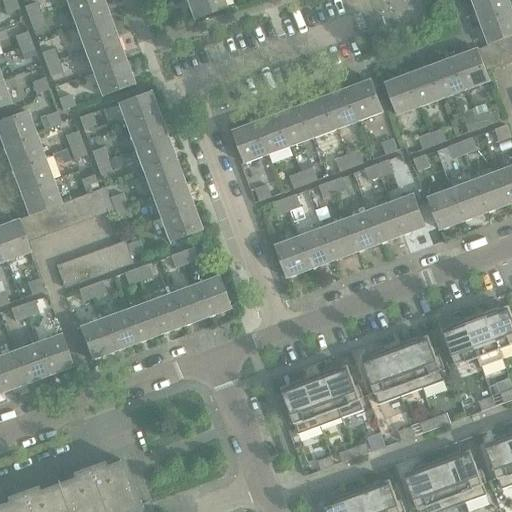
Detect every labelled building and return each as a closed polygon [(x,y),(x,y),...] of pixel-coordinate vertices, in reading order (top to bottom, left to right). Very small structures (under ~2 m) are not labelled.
[(11,0),(3,3),(7,15),(19,11),(15,0),(11,0)] [(109,17),(102,0),(83,0),(68,6),(77,29),(109,17)] [(226,9),(222,0),(186,0),(194,21),(226,9)] [(472,0),(473,0),(481,23),(511,11),(511,7),(509,0),(472,0)] [(41,15),(37,4),(25,8),(29,20),(41,15)] [(282,17),(288,38),(315,31),(308,10),(282,17)] [(509,40),(511,38),(511,11),(481,23),(490,47),(497,44),(509,40)] [(29,20),(34,31),(46,27),(41,15),(29,20)] [(117,40),(109,17),(77,29),(85,52),(117,40)] [(16,38),(20,50),(32,45),(27,33),(16,38)] [(94,74),(125,63),(117,40),(85,52),(94,74)] [(505,66),(511,63),(511,48),(509,40),(497,44),(505,66)] [(497,44),(490,47),(479,50),(488,73),(505,66),(497,44)] [(36,57),(32,45),(20,50),(24,61),(36,57)] [(42,54),(46,66),(58,62),(54,50),(42,54)] [(479,50),(456,59),(468,91),(491,82),(488,73),(479,50)] [(468,91),(456,59),(433,68),(444,99),(468,91)] [(58,62),(46,66),(51,78),(63,73),(58,62)] [(134,86),(125,63),(94,74),(102,98),(134,86)] [(422,108),(444,99),(433,68),(410,76),(422,108)] [(410,76),(386,85),(398,117),(422,108),(410,76)] [(33,84),(37,96),(49,91),(45,79),(33,84)] [(2,82),(0,83),(0,109),(10,106),(2,82)] [(372,82),(349,90),(361,122),(384,114),(372,82)] [(361,122),(349,90),(326,99),(338,131),(361,122)] [(127,128),(159,116),(150,92),(118,104),(127,128)] [(75,108),(71,96),(59,100),(63,112),(75,108)] [(326,99),(304,107),(315,139),(338,131),(326,99)] [(315,139),(304,107),(281,116),(293,148),(315,139)] [(0,138),(3,148),(35,136),(26,112),(0,121),(0,138)] [(62,125),(61,123),(57,113),(45,118),(50,129),(62,125)] [(482,130),(494,125),(489,113),(477,118),(482,130)] [(96,126),(92,115),(80,119),(84,131),(96,126)] [(135,151),(167,139),(159,116),(127,128),(135,151)] [(281,116),(258,124),(270,156),(293,148),(281,116)] [(470,134),(482,130),(477,118),(466,122),(470,134)] [(234,133),(246,165),(270,156),(258,124),(234,133)] [(496,131),(500,143),(511,138),(511,137),(508,127),(496,131)] [(436,147),(447,143),(443,131),(431,135),(436,147)] [(66,137),(70,149),(82,144),(78,133),(66,137)] [(431,135),(420,139),(424,151),(436,147),(431,135)] [(12,170),(44,158),(35,136),(3,148),(12,170)] [(144,174),(176,163),(167,139),(135,151),(144,174)] [(466,156),(478,151),(473,139),(462,144),(466,156)] [(382,144),(387,156),(399,152),(394,140),(382,144)] [(82,144),(70,149),(75,161),(87,156),(82,144)] [(462,144),(450,148),(455,160),(466,156),(462,144)] [(104,149),(92,153),(96,165),(108,160),(104,149)] [(360,153),(348,157),(353,169),(365,165),(360,153)] [(415,161),(419,173),(431,168),(427,156),(415,161)] [(341,173),(353,169),(348,157),(337,161),(341,173)] [(20,193),(52,181),(44,158),(12,170),(20,193)] [(108,160),(96,165),(101,176),(113,172),(108,160)] [(382,178),(394,174),(389,162),(378,166),(382,178)] [(152,197),(184,185),(176,163),(144,174),(152,197)] [(370,183),(382,178),(378,166),(366,171),(370,183)] [(511,168),(499,174),(511,206),(511,205),(511,168)] [(314,170),(302,174),(307,186),(318,182),(314,170)] [(295,190),(307,186),(302,174),(291,178),(295,190)] [(499,174),(476,182),(487,214),(511,206),(499,174)] [(82,181),(87,193),(98,188),(94,177),(82,181)] [(336,195),(348,191),(343,179),(332,183),(336,195)] [(52,181),(20,193),(29,217),(37,214),(48,210),(60,205),(61,205),(52,181)] [(476,182),(453,191),(465,223),(487,214),(476,182)] [(332,183),(320,187),(324,200),(336,195),(332,183)] [(160,220),(192,208),(184,185),(152,197),(160,220)] [(256,191),(260,203),(272,199),(268,187),(256,191)] [(105,189),(93,193),(101,216),(113,211),(105,189)] [(441,231),(465,223),(453,191),(429,199),(441,231)] [(82,197),(90,220),(101,216),(93,193),(82,197)] [(112,199),(116,211),(128,206),(124,195),(112,199)] [(290,212),(302,208),(297,196),(286,200),(290,212)] [(403,237),(427,228),(415,196),(391,205),(403,237)] [(82,197),(71,201),(79,224),(90,220),(82,197)] [(286,200),(274,205),(278,217),(290,212),(286,200)] [(61,205),(60,205),(68,228),(79,224),(71,201),(61,205)] [(48,210),(56,232),(68,228),(60,205),(48,210)] [(380,246),(403,237),(391,205),(368,214),(380,246)] [(128,206),(116,211),(120,223),(132,218),(128,206)] [(192,208),(160,220),(169,243),(200,231),(192,208)] [(48,210),(37,214),(45,237),(56,232),(48,210)] [(37,214),(29,217),(18,221),(26,244),(45,237),(37,214)] [(345,222),(357,254),(380,246),(368,214),(345,222)] [(18,221),(0,227),(0,243),(6,262),(30,253),(26,244),(18,221)] [(334,263),(357,254),(345,222),(323,230),(334,263)] [(312,271),(334,263),(323,230),(300,239),(312,271)] [(288,280),(312,271),(300,239),(276,248),(288,280)] [(124,241),(113,246),(121,268),(132,264),(124,241)] [(140,241),(128,245),(133,257),(145,253),(140,241)] [(121,268),(113,246),(101,250),(110,272),(121,268)] [(194,249),(183,253),(187,265),(199,261),(194,249)] [(101,250),(90,254),(98,277),(110,272),(101,250)] [(175,269),(187,265),(183,253),(171,257),(175,269)] [(98,277),(90,254),(79,258),(87,281),(98,277)] [(79,258),(68,262),(76,285),(87,281),(79,258)] [(64,289),(76,285),(68,262),(56,267),(64,289)] [(148,266),(136,270),(141,282),(152,278),(148,266)] [(129,287),(141,282),(136,270),(124,275),(129,287)] [(194,286),(206,318),(229,310),(217,277),(194,286)] [(44,292),(40,280),(28,284),(32,296),(44,292)] [(102,283),(91,287),(95,299),(107,295),(102,283)] [(171,295),(183,327),(206,318),(194,286),(171,295)] [(83,303),(95,299),(91,287),(79,291),(83,303)] [(5,293),(0,294),(0,308),(9,305),(5,293)] [(160,335),(183,327),(171,295),(148,303),(160,335)] [(35,302),(23,306),(27,318),(39,314),(35,302)] [(125,312),(137,344),(160,335),(148,303),(125,312)] [(15,323),(27,318),(23,306),(11,310),(15,323)] [(486,311),(500,350),(511,345),(511,313),(510,309),(500,312),(498,307),(486,311)] [(465,319),(479,358),(482,368),(504,360),(500,350),(486,311),(485,312),(487,317),(479,320),(478,318),(466,322),(465,319)] [(114,352),(137,344),(125,312),(102,320),(114,352)] [(457,366),(479,358),(465,319),(452,324),(454,329),(444,333),(451,352),(448,353),(453,366),(456,365),(457,366)] [(79,329),(91,361),(114,352),(102,320),(79,329)] [(37,345),(49,377),(72,368),(60,336),(37,345)] [(418,337),(405,341),(423,390),(445,382),(441,371),(445,369),(440,356),(436,357),(429,338),(420,342),(418,337)] [(385,349),(384,349),(402,398),(423,390),(405,341),(405,342),(407,347),(398,350),(397,347),(386,352),(385,349)] [(14,353),(26,385),(49,377),(37,345),(14,353)] [(380,406),(402,398),(384,349),(372,354),(373,359),(364,363),(371,382),(367,383),(372,396),(376,395),(380,406)] [(0,358),(0,385),(3,394),(26,385),(14,353),(0,358)] [(337,367),(325,371),(342,420),(343,419),(340,411),(352,406),(351,405),(361,402),(361,400),(364,399),(359,386),(356,387),(349,368),(339,372),(337,367)] [(304,379),(303,379),(321,428),(342,420),(325,371),(324,371),(326,377),(318,380),(317,377),(305,381),(304,379)] [(299,436),(321,428),(303,379),(291,384),(293,389),(283,392),(290,412),(287,413),(291,424),(294,423),(299,436)] [(511,402),(511,390),(501,395),(505,405),(511,402)] [(480,403),(483,413),(497,408),(494,398),(480,403)] [(438,429),(451,424),(448,415),(434,420),(438,429)] [(438,429),(434,420),(420,425),(424,434),(438,429)] [(399,433),(402,442),(416,437),(413,428),(399,433)] [(503,491),(511,487),(511,448),(507,434),(494,438),(496,444),(487,447),(494,466),(490,468),(495,481),(498,479),(503,491)] [(357,459),(371,454),(367,444),(354,449),(357,459)] [(357,459),(354,449),(340,454),(343,464),(357,459)] [(460,451),(448,456),(465,504),(488,496),(483,485),(487,484),(482,471),(479,472),(472,453),(462,456),(460,451)] [(443,511),(444,511),(465,504),(448,456),(447,456),(449,461),(440,464),(440,462),(428,466),(427,463),(426,464),(443,511)] [(318,462),(322,472),(336,467),(332,457),(318,462)] [(56,486),(66,511),(141,511),(123,461),(105,468),(103,463),(72,475),(74,479),(56,486)] [(418,511),(443,511),(426,464),(414,468),(416,473),(406,477),(413,496),(409,497),(414,511),(418,509),(418,511)] [(379,481),(367,486),(376,511),(405,511),(401,500),(398,502),(391,483),(381,486),(379,481)] [(8,503),(0,506),(0,511),(66,511),(56,486),(38,492),(37,488),(6,499),(8,503)] [(346,493),(345,493),(352,511),(376,511),(367,486),(366,486),(368,491),(360,494),(359,492),(347,496),(346,493)] [(352,511),(345,493),(333,498),(335,503),(325,507),(327,511),(352,511)]
